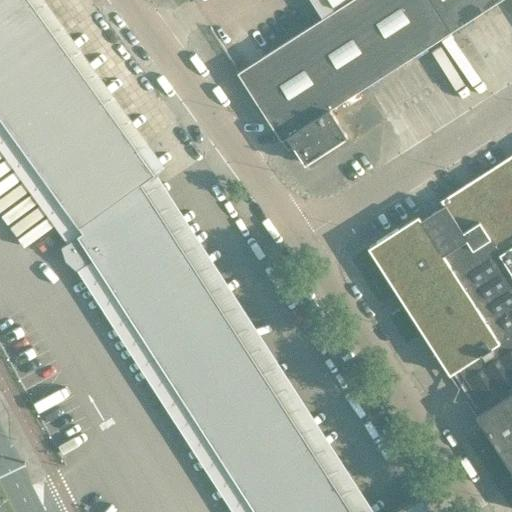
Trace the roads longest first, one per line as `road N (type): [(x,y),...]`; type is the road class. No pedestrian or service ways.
road 1 (unknown): [(439,455),(382,486),(354,449),(197,194),(193,160),(215,121)]
road 2 (unclassified): [(475,511),(301,240)]
road 3 (unclassified): [(301,240),(126,0)]
road 4 (unclassified): [(301,240),(511,103)]
